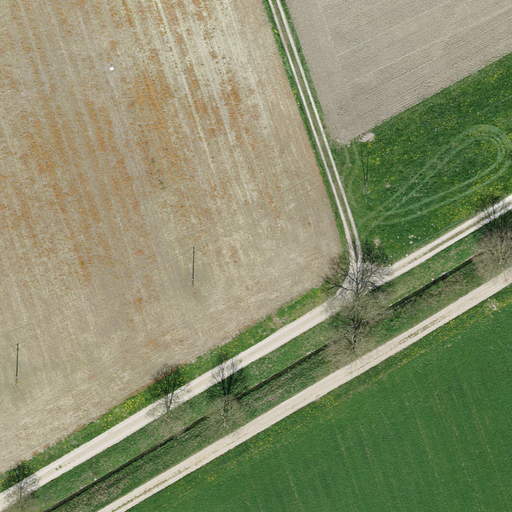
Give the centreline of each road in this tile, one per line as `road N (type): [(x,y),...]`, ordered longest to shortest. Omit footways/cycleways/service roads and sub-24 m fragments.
road 1 (track): [(109,511),(511,273)]
road 2 (track): [(353,294),(0,504)]
road 3 (track): [(274,0),(348,223),(353,294)]
road 4 (track): [(511,200),(353,294)]
